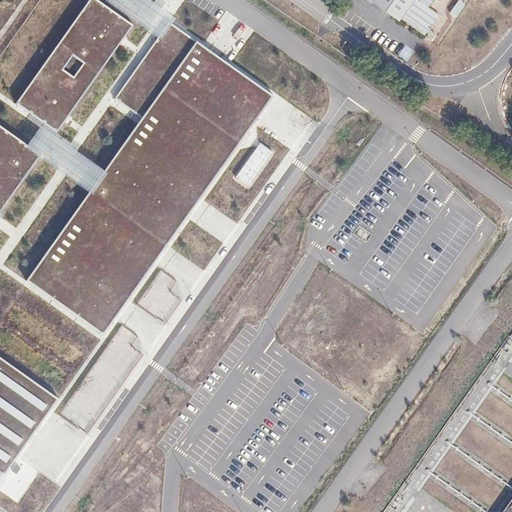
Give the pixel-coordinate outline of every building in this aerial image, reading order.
[(90,0),(87,0),(17,103),(55,131),(128,27),(90,0)] [(368,0),(399,22),(403,17),(427,35),(442,14),(423,0),(368,0)] [(168,24),(115,100),(141,119),(193,44),(168,24)] [(141,119),(27,282),(102,336),(270,97),(193,44),(141,119)] [(398,56),(407,61),(414,50),(405,45),(398,56)] [(0,209),(38,157),(0,129),(0,209)] [(0,360),(0,475),(2,477),(56,400),(0,360)]
